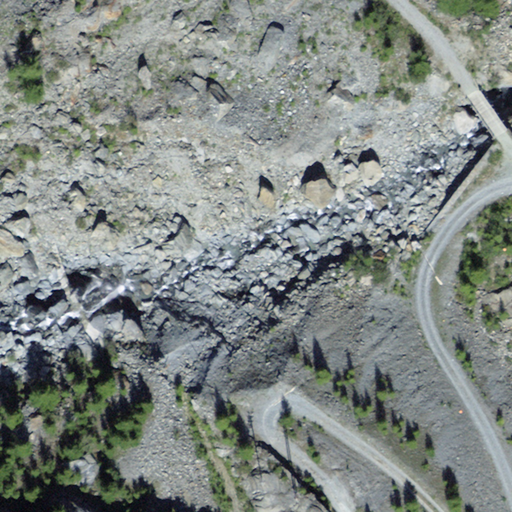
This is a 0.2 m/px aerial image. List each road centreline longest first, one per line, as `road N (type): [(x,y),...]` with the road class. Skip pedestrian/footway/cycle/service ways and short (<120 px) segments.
road 1 (track): [(511,181),(476,198),(444,230),(426,266),(422,310),(511,493)]
road 2 (track): [(437,511),(354,443),(281,403),(269,414),(267,432),(341,511)]
